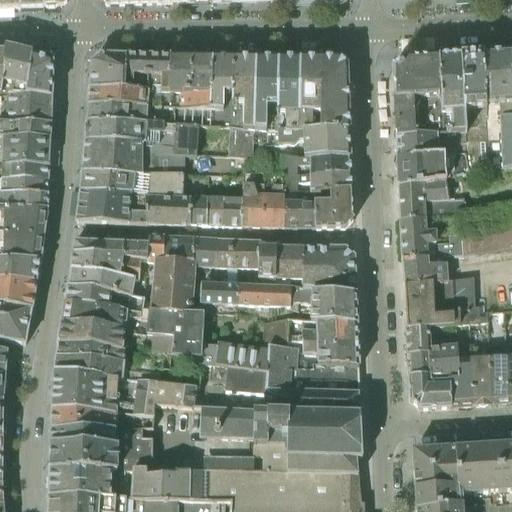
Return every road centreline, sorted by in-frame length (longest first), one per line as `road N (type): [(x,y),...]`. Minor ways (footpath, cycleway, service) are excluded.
road 1 (residential): [(80,34),(61,231),(32,410),(28,511)]
road 2 (residential): [(381,430),(368,30)]
road 3 (residential): [(368,30),(80,34)]
road 4 (residential): [(511,21),(368,30)]
road 5 (residential): [(381,430),(511,423)]
